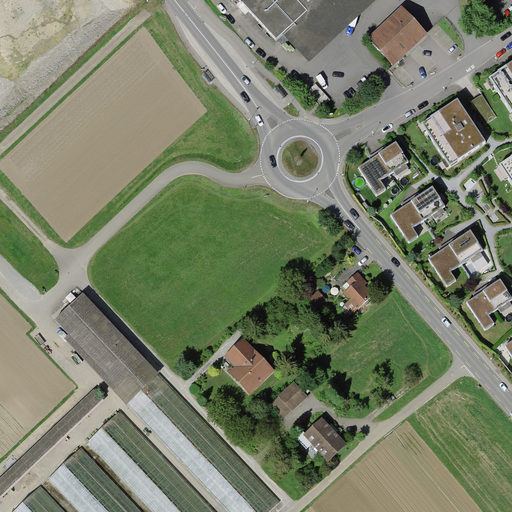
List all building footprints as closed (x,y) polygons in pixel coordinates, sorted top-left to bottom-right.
[(236,0),(273,42),(281,35),(306,63),(378,0),(236,0)] [(427,36),(403,8),(367,39),(392,67),(427,36)] [(511,62),(487,79),(511,115),(511,62)] [(420,124),(450,167),(485,143),(457,100),(420,124)] [(378,155),(390,174),(408,163),(396,144),(378,155)] [(390,174),(378,155),(356,168),(374,197),(386,190),(380,180),(390,174)] [(511,156),(499,165),(511,185),(511,156)] [(411,202),(425,222),(445,208),(431,188),(411,202)] [(425,222),(411,202),(389,217),(408,246),(419,238),(413,230),(425,222)] [(449,244),(462,264),(471,257),(473,261),(484,254),(481,251),(483,250),(470,230),(449,244)] [(462,264),(449,244),(427,259),(445,287),(457,279),(451,270),(462,264)] [(367,284),(357,273),(346,283),(350,287),(341,295),(348,302),(343,306),(350,314),(371,296),(363,287),(367,284)] [(483,291),(495,310),(511,300),(499,281),(483,291)] [(326,301),(317,291),(304,303),(313,312),(326,301)] [(495,310),(483,291),(465,303),(482,331),(494,324),(487,314),(495,310)] [(156,375),(82,295),(53,321),(67,335),(63,340),(124,406),(128,401),(156,375)] [(277,371),(244,337),(223,358),(233,367),(227,373),(251,397),(277,371)] [(511,340),(503,346),(511,359),(511,340)] [(308,397),(293,382),(269,405),(284,420),(308,397)] [(0,478),(0,496),(1,497),(107,399),(97,389),(0,478)] [(215,511),(121,410),(89,439),(156,511),(215,511)] [(328,462),(347,444),(334,430),(323,418),(304,436),(311,444),(328,462)] [(142,511),(82,447),(51,475),(84,511),(142,511)] [(66,511),(41,485),(12,511),(66,511)]
